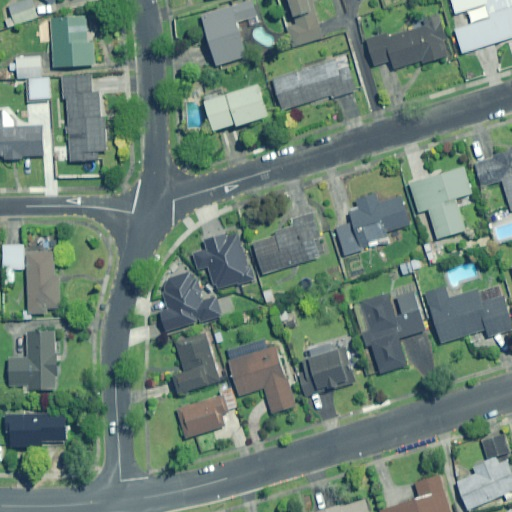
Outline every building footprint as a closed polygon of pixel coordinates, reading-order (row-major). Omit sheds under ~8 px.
[(31,0),(27,0),(8,7),(12,15),(3,19),(8,29),(38,17),(31,0)] [(288,0),(294,18),(314,12),(310,0),(288,0)] [(511,38),(511,0),(450,0),(455,15),(486,5),(490,19),(455,30),(462,54),(511,38)] [(252,1),(232,8),(201,17),(217,66),(247,57),(237,24),(246,21),(248,27),(259,24),(252,1)] [(451,56),(439,16),(426,20),(427,25),(387,37),(386,34),(366,40),(374,67),(391,62),(393,70),(421,62),(422,65),(451,56)] [(87,42),(86,18),(51,21),(54,68),(95,66),(93,42),(87,42)] [(17,65),(9,65),(9,73),(17,73),(17,78),(29,78),(29,100),(49,100),(49,69),(41,69),(41,57),(17,57),(17,65)] [(356,92),(349,72),(340,75),(335,61),(273,81),(283,112),(331,96),(332,100),(356,92)] [(94,91),(93,75),(62,77),(63,100),(66,99),(71,162),(99,161),(98,152),(106,151),(103,106),(102,90),(94,91)] [(268,117),(259,86),(205,103),(214,132),(237,125),(237,127),(268,117)] [(17,124),(3,111),(0,111),(0,160),(45,157),(43,122),(17,124)] [(511,152),(494,158),(495,160),(476,165),(482,188),(502,182),(511,212),(511,211),(511,152)] [(472,195),(464,168),(410,185),(418,213),(428,210),(437,240),(465,232),(456,200),(472,195)] [(411,225),(402,196),(379,203),(376,195),(357,201),(360,211),(350,214),(353,224),(336,229),(344,256),(389,243),(386,233),(411,225)] [(318,235),(312,215),(293,221),(295,228),(274,234),(252,241),(263,276),(319,258),(313,237),(318,235)] [(24,270),(24,246),(3,246),(3,284),(14,285),(14,270),(24,270)] [(54,250),(27,250),(28,315),(48,314),(48,309),(60,309),(60,276),(55,276),(54,250)] [(244,302),(240,292),(231,262),(202,270),(203,277),(188,281),(194,302),(175,307),(183,331),(207,324),(204,313),(238,303),(244,302)] [(244,302),(238,303),(241,314),(274,304),(269,289),(262,291),(261,286),(240,292),(244,302)] [(448,300),(445,289),(426,294),(441,344),(486,331),(489,338),(511,330),(511,324),(504,297),(481,304),(477,292),(448,300)] [(408,367),(390,296),(362,303),(368,331),(362,332),(366,348),(372,347),(375,358),(379,374),(408,367)] [(8,358),(7,386),(27,386),(27,391),(58,392),(59,353),(55,353),(56,334),(28,333),(27,359),(8,358)] [(219,383),(205,334),(176,343),(184,372),(173,375),(179,395),(219,383)] [(295,407),(276,347),(229,362),(239,397),(264,389),(271,415),(295,407)] [(352,383),(343,349),(310,358),(313,371),(299,374),(305,395),(352,383)] [(376,373),(371,357),(360,361),(366,377),(376,373)] [(238,410),(232,393),(177,410),(186,440),(226,427),(223,415),(238,410)] [(66,414),(5,411),(5,424),(10,424),(10,448),(42,449),(42,441),(65,442),(66,414)] [(510,452),(504,435),(482,444),(489,461),(473,467),(476,475),(457,483),(468,511),(511,492),(511,474),(504,455),(510,452)] [(449,511),(439,476),(415,484),(419,500),(381,511),(380,511),(449,511)] [(368,511),(366,501),(321,511),(368,511)]
